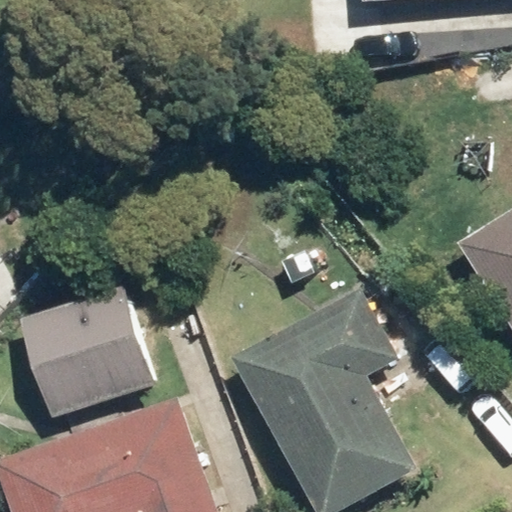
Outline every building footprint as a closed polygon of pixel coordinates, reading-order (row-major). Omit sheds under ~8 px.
[(0,158),(0,220),(0,221),(34,205),(10,154),(0,158)] [(511,218),(476,241),(511,297),(511,218)] [(272,345),(274,348),(260,354),(335,511),(350,511),(428,475),(377,369),(412,352),(382,291),(272,345)] [(139,292),(35,321),(63,417),(167,387),(139,292)] [(242,511),(229,472),(225,474),(196,393),(23,454),(43,511),(242,511)]
